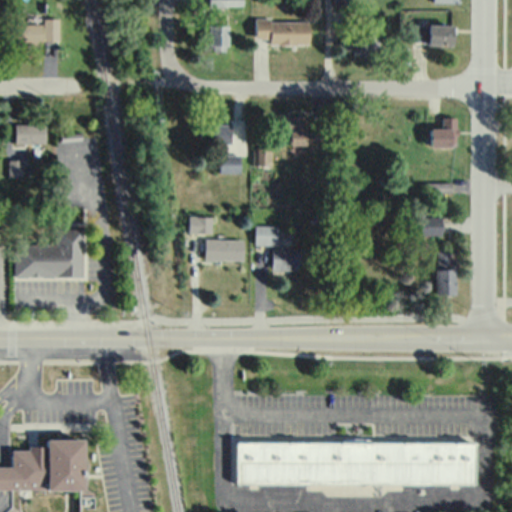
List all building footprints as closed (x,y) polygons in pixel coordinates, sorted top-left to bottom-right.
[(58,17),(42,17),(42,22),(9,22),(9,41),(58,41),(58,17)] [(308,18),(254,18),(253,37),(267,37),(267,43),(308,43),(308,18)] [(379,39),(372,40),(372,23),(353,24),(354,36),(342,36),(342,55),(379,54),(379,39)] [(453,23),(412,23),(412,42),(453,42),(453,23)] [(227,24),(207,24),(207,50),(227,50),(227,24)] [(304,113),(279,113),(279,146),(304,146),(304,113)] [(322,114),(313,114),(313,139),(322,139),(322,114)] [(440,126),(428,126),(428,146),(456,146),(456,116),(440,116),(440,126)] [(13,123),(13,143),(44,143),(44,123),(13,123)] [(231,142),(231,123),(200,123),(200,142),(231,142)] [(270,147),(253,147),(253,166),(270,166),(270,147)] [(220,152),(220,171),(239,171),(239,152),(220,152)] [(421,192),(450,192),(450,181),(421,181),(421,192)] [(188,230),(212,230),(212,215),(188,215),(188,230)] [(254,243),(277,243),(277,223),(254,223),(254,243)] [(13,243),(13,276),(83,276),(83,229),(55,229),(55,243),(13,243)] [(242,259),(242,237),(204,237),(204,259),(242,259)] [(271,268),(308,268),(308,246),(271,246),(271,268)] [(434,293),(454,293),(454,249),(434,249),(434,293)] [(0,487),(84,488),(85,438),(45,437),(45,446),(29,446),(29,449),(12,449),(12,466),(0,465),(0,487)] [(235,442),(235,485),(474,486),(474,444),(235,442)]
